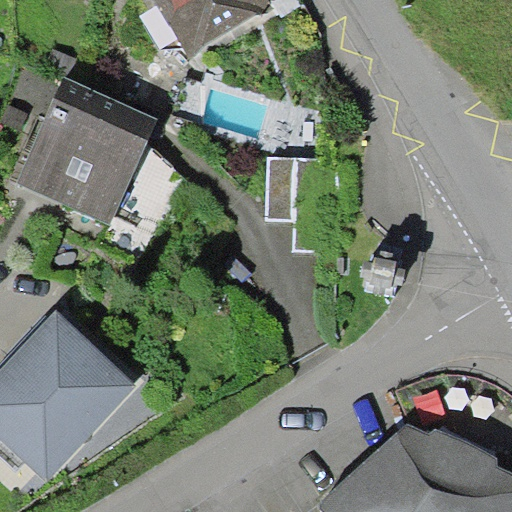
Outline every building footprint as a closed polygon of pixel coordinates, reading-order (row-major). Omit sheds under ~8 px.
[(185,57),(260,11),(253,0),(150,0),(163,22),(156,32),(170,54),(182,52),(185,57)] [(17,179),(108,222),(157,119),(66,76),(17,179)] [(206,90),(181,82),(170,120),(195,127),(206,90)] [(322,158),(270,158),(270,221),(293,221),(293,254),(316,254),(316,278),(333,278),(333,211),(340,211),(340,169),(322,169),(322,158)] [(359,295),(389,301),(396,265),(366,258),(359,295)] [(55,309),(0,366),(0,434),(42,476),(132,384),(55,309)] [(322,511),(511,511),(511,471),(498,465),(499,458),(435,428),(430,432),(407,424),(319,509),(322,511)]
